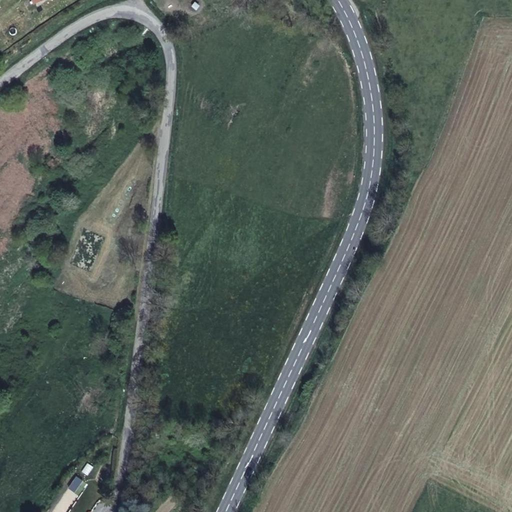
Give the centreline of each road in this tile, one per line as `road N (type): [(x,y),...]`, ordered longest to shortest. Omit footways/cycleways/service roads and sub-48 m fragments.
road 1 (unclassified): [(115,511),(173,75),(157,22),(126,7),(88,19),(0,87)]
road 2 (secondary): [(340,0),(371,81),(375,165),(360,222),(225,511)]
